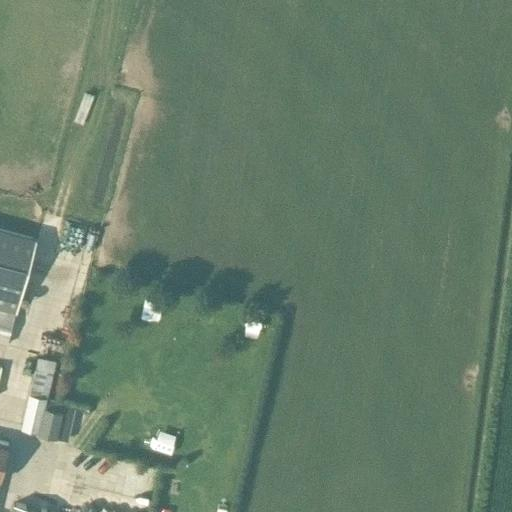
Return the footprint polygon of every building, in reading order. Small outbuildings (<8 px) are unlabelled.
[(0,307),(15,311),(36,236),(0,225),(0,307)] [(14,316),(0,312),(0,342),(6,344),(14,316)] [(38,357),(21,429),(68,440),(76,405),(47,398),(56,361),(38,357)] [(122,434),(125,436),(127,431),(115,427),(109,443),(117,446),(122,434)] [(156,438),(154,455),(172,457),(174,439),(156,438)] [(9,442),(0,439),(0,481),(1,482),(9,442)] [(160,498),(179,500),(181,480),(162,479),(160,498)] [(46,507),(74,511),(139,511),(142,500),(50,483),(46,507)] [(15,502),(12,511),(49,511),(50,510),(15,502)]
